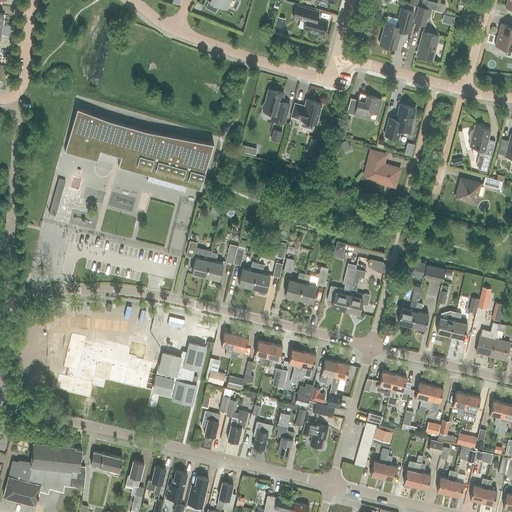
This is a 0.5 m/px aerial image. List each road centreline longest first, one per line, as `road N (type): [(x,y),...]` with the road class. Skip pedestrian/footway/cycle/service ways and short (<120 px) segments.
road 1 (unclassified): [(371,347),(118,289),(8,296)]
road 2 (residential): [(332,486),(2,405)]
road 3 (unclassified): [(337,70),(317,77),(175,32)]
road 4 (residential): [(332,486),(371,347)]
road 5 (unclassified): [(511,382),(371,347)]
